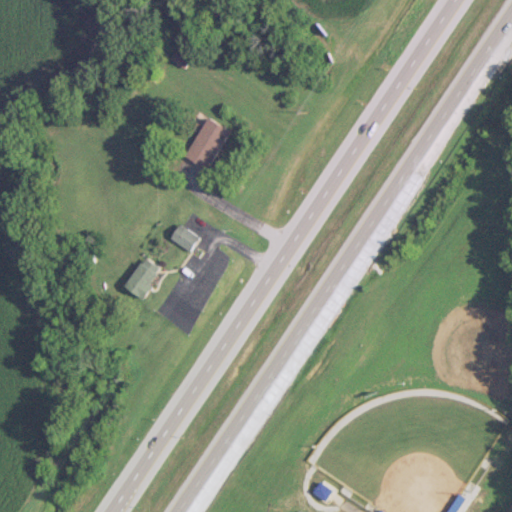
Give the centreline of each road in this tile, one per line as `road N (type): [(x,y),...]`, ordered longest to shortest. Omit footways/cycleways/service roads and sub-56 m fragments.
road 1 (trunk): [(451,0),(110,511)]
road 2 (trunk): [(176,511),(511,10)]
